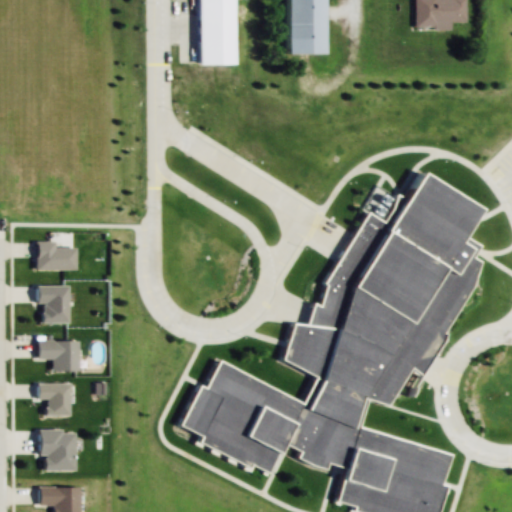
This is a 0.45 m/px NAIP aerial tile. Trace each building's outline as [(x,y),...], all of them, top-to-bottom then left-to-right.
[(321,54),(321,0),(284,0),(285,54),(321,54)] [(462,23),(462,0),(411,0),(411,28),(448,29),(448,23),(462,23)] [(73,270),(73,248),(51,248),(51,242),(32,242),(32,270),(73,270)] [(65,286),(33,286),(33,304),(38,304),(38,323),(65,323),(65,286)] [(76,341),(34,341),(34,359),(49,359),(49,371),(76,371),(76,341)] [(65,382),(33,382),(33,399),(43,399),(43,416),(65,416),(65,382)] [(71,470),(71,430),(35,430),(35,456),(40,456),(40,470),(71,470)] [(77,511),(77,487),(35,487),(35,506),(49,506),(49,511),(77,511)]
